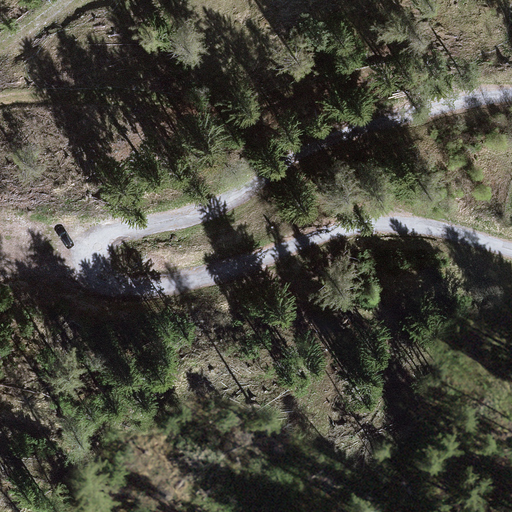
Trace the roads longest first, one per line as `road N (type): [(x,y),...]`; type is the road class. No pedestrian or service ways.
road 1 (unclassified): [(511,247),(384,218),(149,285),(109,281),(95,262),(118,229),(212,207),(322,140),(455,100),(511,93)]
road 2 (track): [(0,98),(116,92),(224,108),(394,72),(431,80),(453,101)]
